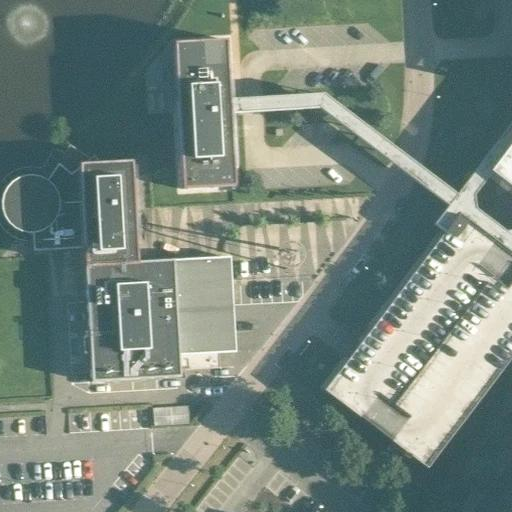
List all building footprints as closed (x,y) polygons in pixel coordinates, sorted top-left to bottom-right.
[(230,107),(230,99),(226,40),(202,41),(173,43),(175,63),(178,116),(230,113),(230,107)] [(235,186),(230,114),(230,113),(178,116),(182,189),(235,186)] [(511,144),(491,173),(511,188),(511,144)] [(138,262),(132,161),(79,164),(82,201),(55,203),(55,199),(53,193),(49,188),(44,183),(39,181),(32,179),(26,180),(19,182),(14,185),(10,190),(7,196),(6,202),(6,209),(8,215),(12,220),(16,225),(22,228),(29,229),(32,229),(33,251),(84,248),(92,382),(180,377),(180,370),(219,367),(218,353),(229,353),(224,257),(138,262)] [(354,351),(324,390),(427,468),(511,355),(511,255),(458,214),(448,228),(437,243),(358,346),(354,351)] [(186,407),(153,408),(153,423),(187,422),(186,407)]
